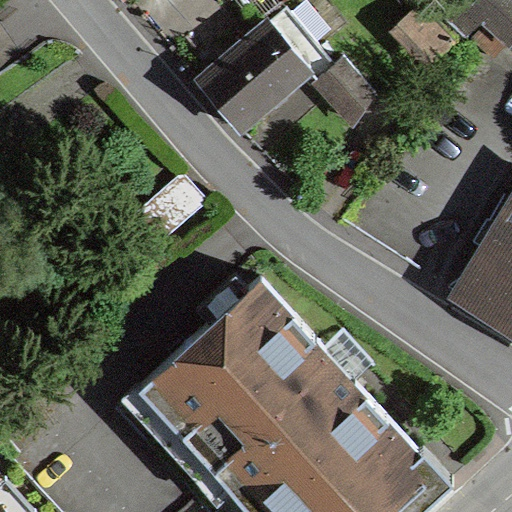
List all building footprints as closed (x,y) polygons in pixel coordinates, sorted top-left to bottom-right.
[(459,34),(426,0),(421,0),(401,18),(436,55),(459,34)] [(511,34),(511,0),(472,0),(472,1),(471,0),(458,0),(445,16),(464,32),(486,21),(507,39),(511,34)] [(311,65),(319,75),(337,61),(290,3),(202,75),(242,122),(280,91),(311,65)] [(347,52),(337,61),(319,75),(359,119),(379,88),(347,52)] [(207,199),(182,174),(135,218),(159,244),(207,199)] [(511,224),(505,221),(462,290),(511,322),(511,224)] [(200,301),(214,316),(252,280),(239,265),(200,301)] [(219,464),(263,511),(386,511),(430,472),(414,455),(425,445),(424,443),(359,374),(357,376),(342,360),(328,345),(331,342),(263,270),(252,280),(214,316),(143,381),(144,382),(189,431),(193,427),(221,457),(217,461),(219,464)] [(210,472),(219,464),(217,461),(221,457),(193,427),(189,431),(144,382),(134,391),(210,472)] [(424,443),(425,445),(414,455),(430,472),(386,511),(414,511),(458,472),(427,440),(424,443)] [(0,511),(14,511),(0,496),(0,511)]
